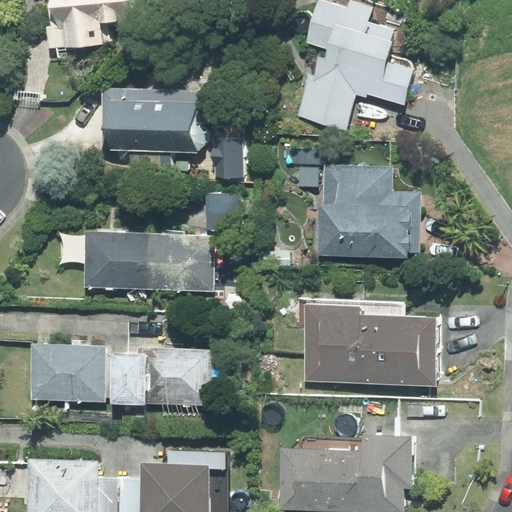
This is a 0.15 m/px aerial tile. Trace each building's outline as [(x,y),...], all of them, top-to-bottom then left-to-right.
[(149,20),(146,0),(46,0),(51,50),(104,45),(102,24),(149,20)] [(310,75),(298,118),(346,131),(356,96),(367,99),(368,95),(405,106),(416,69),(389,62),(398,30),(370,23),(374,7),(351,0),(348,9),(318,1),(306,43),(329,49),(326,59),(321,57),(315,76),(310,75)] [(212,93),(104,88),(101,150),(197,154),(198,125),(211,125),(212,93)] [(322,167),(320,256),(421,259),(422,194),(393,193),(394,168),(322,167)] [(86,231),(84,288),(215,293),(217,236),(86,231)] [(400,309),(308,306),(306,382),(437,387),(440,318),(400,317),(400,309)] [(106,346),(33,344),(31,401),(212,406),(214,349),(139,347),(139,353),(106,352),(106,346)] [(363,452),(281,448),(279,510),(329,511),(405,511),(406,489),(414,490),(416,438),(364,435),(363,452)] [(100,461),(28,460),(27,511),(210,511),(211,465),(142,464),(142,480),(100,479),(100,461)]
